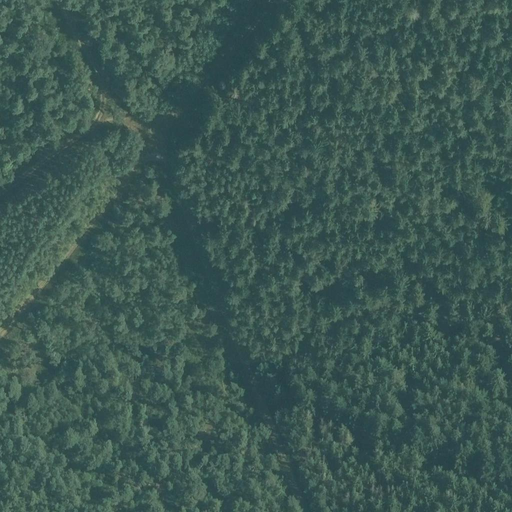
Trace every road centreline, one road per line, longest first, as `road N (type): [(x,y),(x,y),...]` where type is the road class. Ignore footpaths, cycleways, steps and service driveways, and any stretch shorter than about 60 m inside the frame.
road 1 (track): [(0,190),(94,126),(139,119),(155,127),(302,511)]
road 2 (track): [(275,0),(0,336)]
road 3 (track): [(139,119),(109,91),(56,0)]
